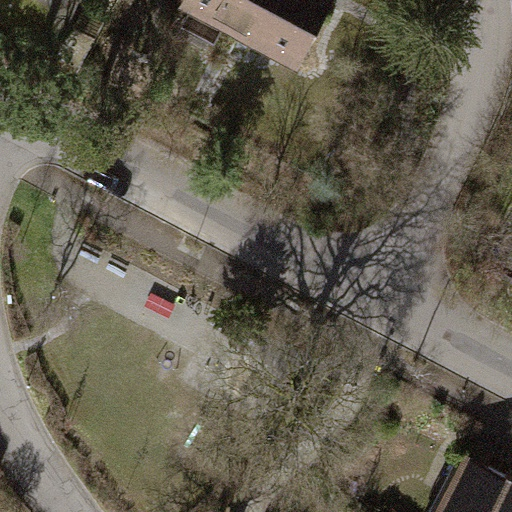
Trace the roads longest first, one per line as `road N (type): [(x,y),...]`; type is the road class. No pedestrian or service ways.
road 1 (residential): [(6,124),(511,380)]
road 2 (residential): [(0,379),(70,511)]
